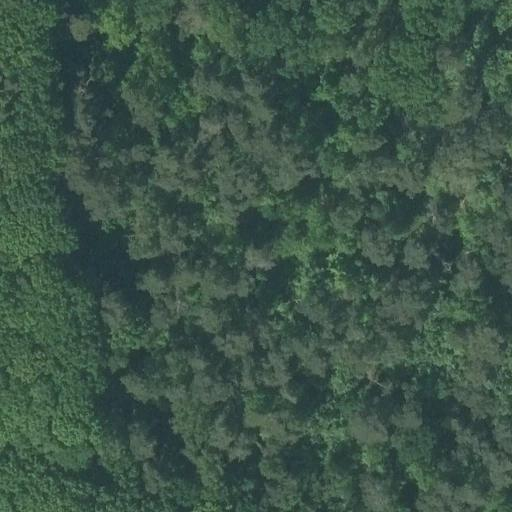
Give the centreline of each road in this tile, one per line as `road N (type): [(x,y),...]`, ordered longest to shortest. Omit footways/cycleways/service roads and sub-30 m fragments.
road 1 (track): [(83,455),(95,410),(90,279),(19,34)]
road 2 (track): [(0,418),(213,511)]
